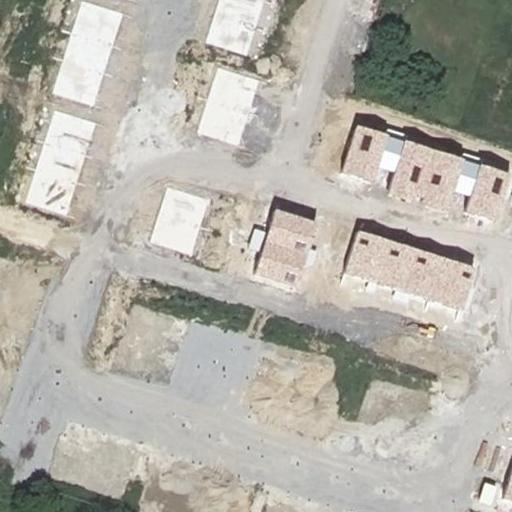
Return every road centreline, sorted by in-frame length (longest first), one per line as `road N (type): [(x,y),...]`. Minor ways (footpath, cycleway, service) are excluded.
road 1 (residential): [(285,180),(174,160),(119,186),(59,365),(64,384),(441,511)]
road 2 (residential): [(511,252),(285,180)]
road 3 (residential): [(285,180),(342,0)]
road 4 (residential): [(443,511),(470,425),(500,388)]
